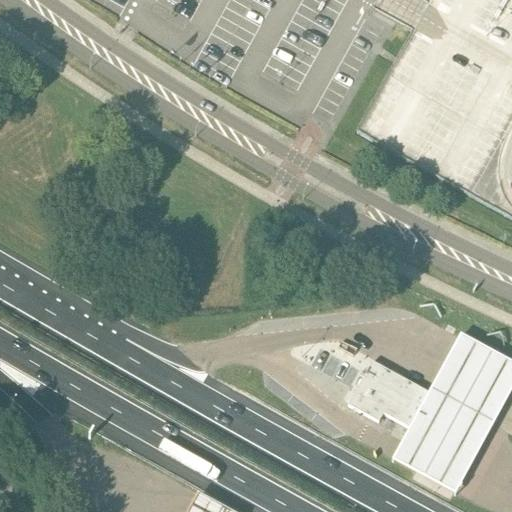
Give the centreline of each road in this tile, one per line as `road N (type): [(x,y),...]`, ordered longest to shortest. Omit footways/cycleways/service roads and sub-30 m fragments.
road 1 (tertiary): [(511,279),(286,174),(173,110),(21,0)]
road 2 (trunk): [(0,344),(295,511)]
road 3 (trunk): [(406,511),(126,358)]
road 4 (trunk): [(126,358),(0,283)]
road 5 (trunk): [(253,351),(200,362),(126,358)]
